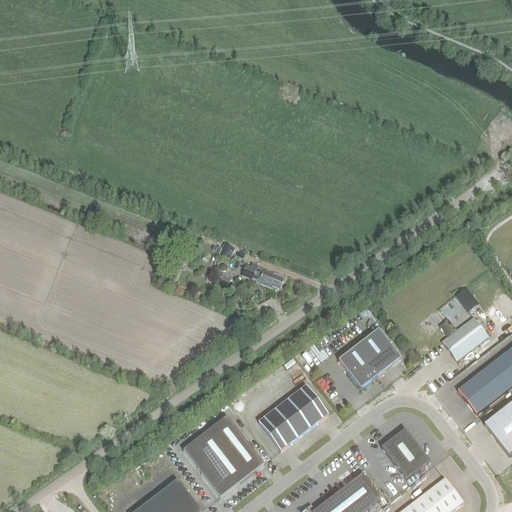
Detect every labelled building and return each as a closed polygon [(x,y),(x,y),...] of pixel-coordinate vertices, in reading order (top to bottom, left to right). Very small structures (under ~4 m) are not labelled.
[(229,261),(234,250),(224,245),(218,257),(229,261)] [(284,282),(277,279),(278,277),(257,269),(256,271),(246,267),(242,277),(256,282),(255,284),(272,290),(272,288),(280,291),(284,282)] [(466,291),(456,298),(468,314),(478,307),(466,291)] [(448,321),(444,324),(435,313),(434,314),(433,313),(428,317),(428,318),(420,324),(430,336),(439,329),(448,340),(442,345),(456,364),(488,339),(473,320),(457,333),(448,321)] [(338,363),(361,392),(400,361),(378,333),(338,363)] [(511,350),(457,393),(476,417),(511,389),(511,350)] [(328,417),(306,389),(258,425),(280,454),(328,417)] [(511,404),(484,427),(509,459),(511,456),(511,404)] [(263,467),(227,419),(183,453),(220,500),(263,467)] [(405,432),(381,450),(406,482),(430,464),(405,432)] [(500,474),(508,468),(505,464),(497,470),(500,474)] [(314,511),(311,507),(304,511),(366,511),(380,501),(362,477),(317,511),(314,511)] [(404,511),(453,511),(463,505),(445,481),(404,511)] [(199,511),(177,482),(138,511),(199,511)]
